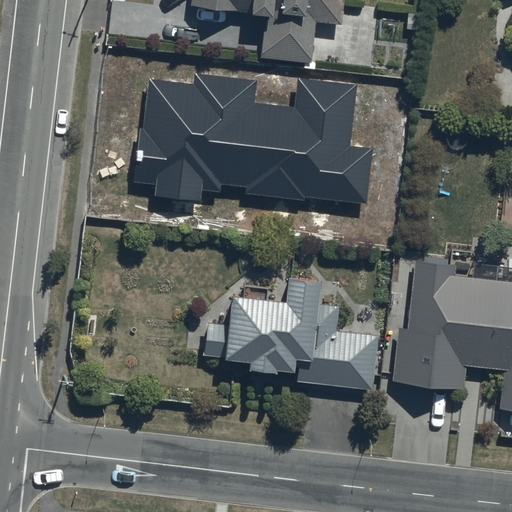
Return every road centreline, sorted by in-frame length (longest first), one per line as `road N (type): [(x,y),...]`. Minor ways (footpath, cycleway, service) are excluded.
road 1 (tertiary): [(0,446),(511,507)]
road 2 (tertiary): [(44,0),(0,378)]
